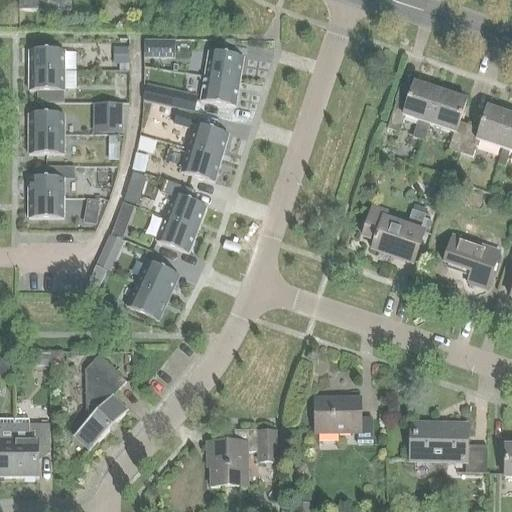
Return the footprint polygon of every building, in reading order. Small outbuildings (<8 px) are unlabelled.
[(18,0),(19,12),(70,12),(70,0),(18,0)] [(144,43),(144,59),(163,59),(163,43),(144,43)] [(117,49),(117,66),(128,66),(128,49),(117,49)] [(29,73),(64,73),(64,53),(29,53),(29,73)] [(205,79),(239,85),(243,60),(209,54),(205,79)] [(64,94),(64,73),(29,73),(29,93),(37,93),(37,105),(64,105),(64,94)] [(239,85),(205,79),(200,104),(235,109),(239,85)] [(413,84),(411,91),(399,87),(394,102),(395,103),(386,130),(398,134),(404,117),(419,122),(413,139),(424,142),(430,125),(440,93),(413,84)] [(163,91),(160,107),(194,114),(197,98),(163,91)] [(448,151),(461,155),(470,127),(459,123),(466,101),(440,93),(430,125),(454,134),(448,151)] [(480,130),(470,127),(461,155),(472,159),(478,141),(503,150),(511,121),(511,117),(487,109),(480,130)] [(177,112),(173,124),(190,129),(193,117),(177,112)] [(29,137),(64,137),(64,117),(29,117),(29,137)] [(99,117),(99,135),(121,135),(121,117),(99,117)] [(511,121),(503,150),(497,166),(506,169),(511,153),(511,152),(511,121)] [(187,151),(221,161),(228,137),(194,127),(187,151)] [(64,137),(29,137),(28,157),(64,157),(64,137)] [(110,138),(110,151),(119,151),(119,139),(110,138)] [(187,151),(180,175),(214,185),(221,161),(187,151)] [(136,156),(133,171),(143,173),(147,159),(136,156)] [(28,181),(28,201),(63,201),(64,169),(46,169),(46,181),(28,181)] [(117,170),(103,170),(103,186),(113,186),(117,170)] [(164,221),(197,233),(206,210),(185,201),(189,191),(166,182),(161,195),(172,199),(164,221)] [(124,201),(124,203),(138,207),(142,193),(128,189),(127,191),(124,201)] [(28,221),(63,221),(63,201),(28,201),(28,221)] [(88,202),(86,214),(98,216),(100,204),(88,202)] [(411,271),(412,267),(423,235),(420,233),(424,221),(425,217),(412,213),(412,212),(406,229),(384,221),(386,215),(372,210),(363,239),(361,243),(372,246),(374,247),(370,257),(391,264),(411,271)] [(164,221),(155,244),(188,256),(197,233),(164,221)] [(424,221),(420,233),(422,234),(423,235),(427,236),(432,223),(424,221)] [(116,222),(111,237),(122,242),(128,227),(116,222)] [(110,238),(103,253),(114,258),(121,243),(110,238)] [(486,291),(499,254),(453,238),(443,265),(471,274),(467,285),(486,291)] [(179,279),(147,264),(137,287),(168,301),(179,279)] [(96,268),(90,281),(101,286),(107,273),(96,268)] [(126,309),(158,324),(168,301),(137,287),(126,309)] [(48,356),(35,356),(35,368),(48,368),(48,356)] [(91,451),(128,412),(127,411),(126,412),(111,399),(125,384),(98,358),(87,369),(89,371),(87,374),(88,422),(75,436),(76,437),(90,450),(91,451)] [(0,370),(9,370),(9,360),(0,360),(0,370)] [(358,400),(317,400),(317,436),(356,435),(357,445),(370,445),(370,419),(358,419),(358,400)] [(0,483),(3,484),(3,480),(14,480),(14,421),(0,421),(0,483)] [(29,421),(14,421),(14,480),(38,480),(38,479),(37,479),(37,456),(49,456),(49,426),(29,426),(29,421)] [(468,426),(409,425),(408,463),(457,464),(457,474),(486,475),(486,448),(468,447),(468,426)] [(210,459),(211,488),(245,488),(245,455),(258,455),(258,465),(274,465),(273,434),(258,435),(258,432),(233,432),(233,446),(206,446),(207,459),(210,459)]
